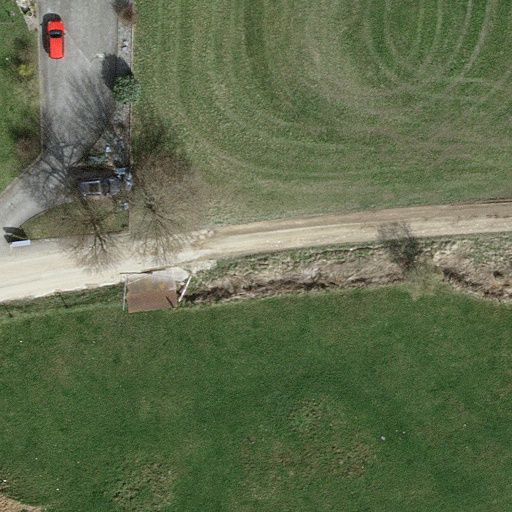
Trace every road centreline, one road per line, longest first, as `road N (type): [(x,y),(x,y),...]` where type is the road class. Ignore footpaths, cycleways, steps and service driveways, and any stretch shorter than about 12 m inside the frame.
road 1 (track): [(229,253),(511,230)]
road 2 (residential): [(0,281),(229,253)]
